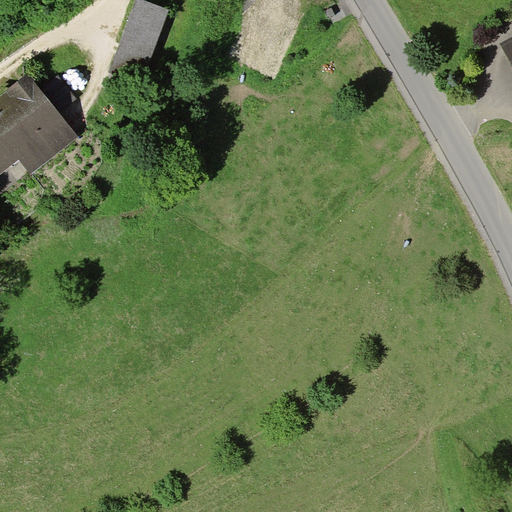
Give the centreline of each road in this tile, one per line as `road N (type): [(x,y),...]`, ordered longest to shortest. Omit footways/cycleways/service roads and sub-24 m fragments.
road 1 (tertiary): [(511,242),(373,0)]
road 2 (track): [(103,0),(0,77)]
